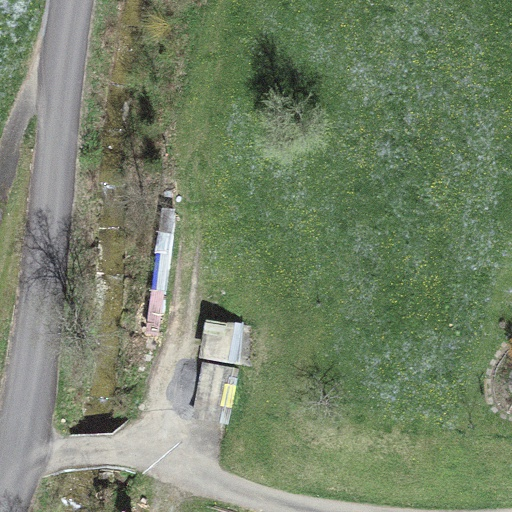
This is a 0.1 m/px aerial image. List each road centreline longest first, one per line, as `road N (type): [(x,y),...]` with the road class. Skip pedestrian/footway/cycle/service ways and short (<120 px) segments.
road 1 (unclassified): [(3,511),(42,378),(73,0)]
road 2 (track): [(19,455),(138,456),(318,511)]
road 3 (track): [(198,260),(174,405),(138,456)]
